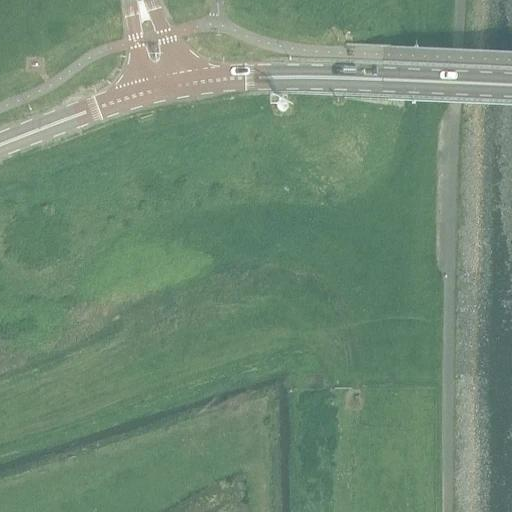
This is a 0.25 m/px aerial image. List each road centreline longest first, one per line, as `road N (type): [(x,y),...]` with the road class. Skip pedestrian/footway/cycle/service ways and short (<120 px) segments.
road 1 (secondary): [(511,85),(260,77),(163,88)]
road 2 (track): [(339,325),(343,511)]
road 3 (secondary): [(0,144),(163,88)]
